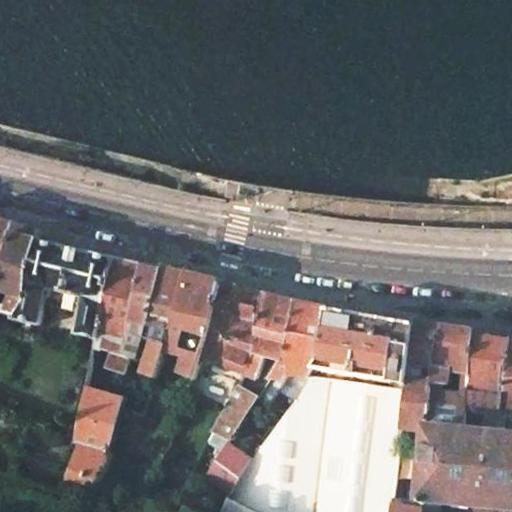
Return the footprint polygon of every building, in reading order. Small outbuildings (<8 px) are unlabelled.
[(0,285),(17,226),(0,220),(0,285)] [(31,275),(40,243),(41,243),(44,233),(17,226),(0,285),(0,312),(19,317),(26,302),(31,275)] [(19,317),(15,320),(41,326),(47,298),(53,299),(55,307),(75,313),(79,306),(85,307),(79,335),(100,340),(116,261),(41,243),(40,243),(31,275),(26,302),(19,317)] [(100,340),(98,349),(115,353),(125,355),(138,308),(146,268),(116,261),(100,340)] [(146,268),(138,308),(125,355),(135,358),(139,361),(147,342),(164,272),(163,272),(146,268)] [(164,272),(147,342),(157,346),(150,378),(158,380),(167,352),(177,322),(188,276),(163,269),(163,272),(164,272)] [(177,322),(167,352),(189,358),(182,376),(195,380),(201,364),(213,331),(223,285),(188,276),(177,322)] [(213,331),(201,364),(209,366),(211,362),(245,375),(255,357),(266,296),(223,285),(213,331)] [(255,357),(245,375),(253,378),(259,380),(269,360),(283,364),(290,353),(292,339),(296,304),(266,296),(255,357)] [(290,353),(283,364),(272,380),(282,383),(304,390),(312,379),(323,363),(329,311),(296,304),(292,339),(290,353)] [(417,327),(329,311),(323,363),(312,379),(407,393),(408,394),(417,327)] [(442,326),(417,323),(417,327),(408,394),(407,404),(404,430),(429,433),(437,367),(442,326)] [(442,326),(437,367),(429,433),(465,435),(477,332),(442,326)] [(504,438),(511,356),(511,337),(477,332),(465,435),(504,438)] [(115,353),(112,369),(129,375),(135,358),(125,355),(115,353)] [(135,358),(129,375),(134,377),(139,361),(135,358)] [(407,393),(312,379),(297,405),(285,420),(261,449),(260,448),(252,461),(229,495),(259,511),(391,511),(393,506),(397,476),(404,430),(407,404),(408,394),(407,393)] [(260,397),(230,441),(227,446),(252,461),(260,448),(261,449),(285,420),(268,407),(282,383),(272,380),(264,392),(260,397)] [(297,405),(304,390),(282,383),(268,407),(285,420),(297,405)] [(227,409),(213,432),(230,441),(260,397),(254,394),(245,389),(240,387),(227,409)] [(258,388),(254,394),(260,397),(264,392),(258,388)] [(88,389),(76,443),(78,444),(108,452),(116,431),(122,410),(126,400),(88,389)] [(465,435),(429,433),(424,480),(421,503),(442,505),(511,511),(511,438),(504,438),(465,435)] [(78,444),(58,492),(89,504),(116,458),(108,452),(78,444)] [(222,453),(204,481),(229,495),(252,461),(227,446),(222,453)] [(259,511),(229,495),(217,511),(259,511)] [(441,511),(442,505),(421,503),(421,511),(441,511)]
